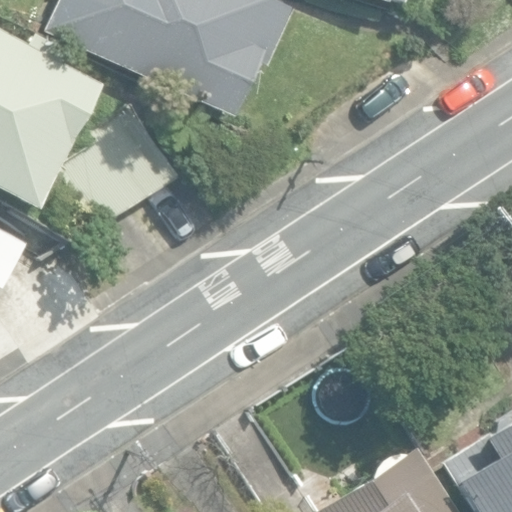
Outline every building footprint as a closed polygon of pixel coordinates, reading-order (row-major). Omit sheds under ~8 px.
[(53,0),(39,31),(223,116),(248,62),(257,66),(283,9),(263,0),(53,0)] [(0,194),(26,209),(55,157),(57,155),(96,86),(94,84),(52,60),(57,50),(28,33),(22,44),(0,30),(0,194)] [(56,158),(99,223),(174,174),(130,107),(56,158)] [(0,284),(35,259),(0,238),(0,284)] [(511,511),(511,410),(436,458),(469,511),(511,511)] [(450,511),(409,447),(309,511),(450,511)]
